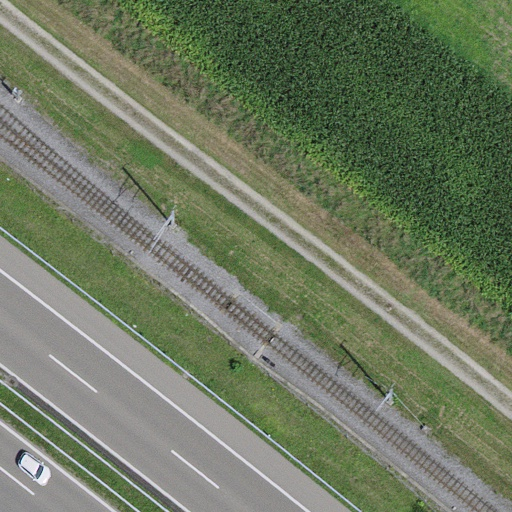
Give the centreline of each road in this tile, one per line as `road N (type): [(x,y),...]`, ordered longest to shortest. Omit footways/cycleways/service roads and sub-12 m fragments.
road 1 (track): [(511,402),(0,3)]
road 2 (motorway): [(250,511),(0,315)]
